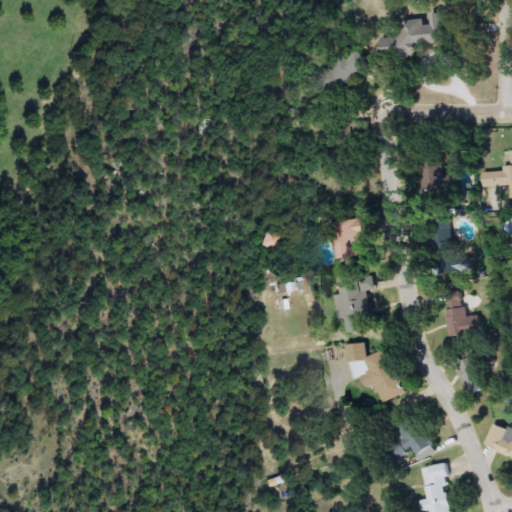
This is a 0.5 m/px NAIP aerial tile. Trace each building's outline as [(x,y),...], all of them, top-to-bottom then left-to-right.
[(383,58),(383,38),(403,37),(403,20),(430,19),(430,14),(446,13),(447,44),(418,45),(418,57),(383,58)] [(318,80),(344,40),(370,56),(344,96),(318,80)] [(426,162),(445,162),(445,175),(460,175),(461,196),(427,197),(426,162)] [(486,170),(511,170),(511,187),(486,187),(486,170)] [(340,190),(340,171),(353,171),(353,190),(340,190)] [(364,220),(364,258),(340,258),(340,220),(364,220)] [(282,230),(273,251),(260,246),(269,224),(282,230)] [(346,319),(342,319),(337,279),(365,275),(373,329),(348,333),(346,319)] [(484,334),(453,337),(448,290),(464,288),(467,316),(482,315),(484,334)] [(370,356),(389,349),(406,394),(384,402),(377,384),(370,387),(365,376),(358,379),(346,348),(365,341),(370,356)] [(490,389),(470,396),(459,363),(478,356),(490,389)] [(438,447),(420,458),(415,449),(399,458),(385,434),(418,414),(438,447)] [(511,447),(496,452),(490,429),(508,424),(511,437),(511,447)] [(424,468),(448,464),(455,511),(433,511),(429,511),(425,511),(424,501),(430,500),(424,468)]
